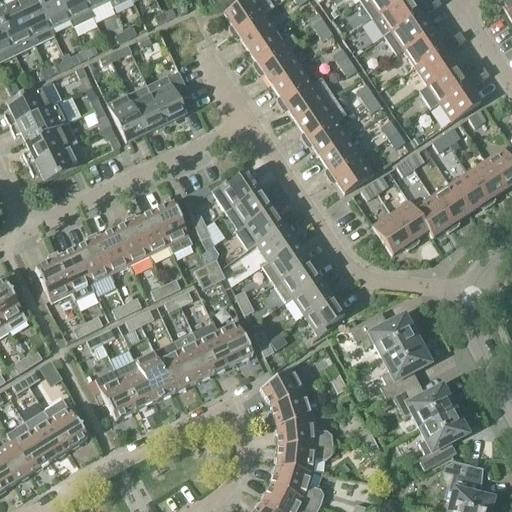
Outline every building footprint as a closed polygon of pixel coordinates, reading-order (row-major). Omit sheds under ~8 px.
[(34,49),(10,0),(0,4),(0,7),(2,12),(0,12),(0,27),(14,58),(34,49)] [(53,39),(50,32),(34,0),(26,0),(25,1),(24,0),(10,0),(34,49),(53,39)] [(69,22),(58,0),(34,0),(50,32),(69,22)] [(92,21),(89,13),(82,0),(58,0),(69,22),(73,30),(92,21)] [(108,4),(106,0),(82,0),(89,13),(108,4)] [(132,3),(130,0),(106,0),(108,4),(112,12),(132,3)] [(264,15),(273,10),(266,0),(247,0),(223,16),(232,30),(227,33),(230,38),(264,15)] [(365,0),(359,4),(371,22),(403,0),(365,0)] [(403,0),(371,22),(383,40),(419,16),(416,12),(408,0),(403,0)] [(434,0),(425,6),(430,14),(440,7),(434,0)] [(511,2),(502,10),(511,25),(511,2)] [(395,58),(402,53),(431,34),(421,20),(430,14),(425,6),(416,12),(419,16),(383,40),(395,58)] [(171,12),(162,16),(166,23),(174,19),(171,12)] [(247,52),(276,33),(264,15),(230,38),(234,43),(239,40),(247,52)] [(166,23),(162,16),(153,20),(157,28),(166,23)] [(311,25),(316,33),(327,26),(321,18),(311,25)] [(332,34),(327,26),(316,33),(321,41),(332,34)] [(0,64),(14,58),(0,27),(0,64)] [(132,30),(123,35),(126,42),(135,38),(132,30)] [(297,46),(291,37),(282,42),(276,33),(247,53),(256,66),(251,69),(255,74),(288,51),(297,46)] [(402,53),(414,71),(443,52),(440,48),(431,34),(402,53)] [(126,42),(123,35),(114,39),(118,46),(126,42)] [(459,36),(449,42),(455,50),(464,43),(459,36)] [(147,39),(138,43),(141,51),(150,46),(147,39)] [(414,71),(426,89),(455,69),(446,56),(455,50),(449,42),(440,48),(443,52),(414,71)] [(93,49),(84,53),(88,61),(96,56),(93,49)] [(271,89),(300,69),(288,51),(255,74),(258,79),(262,76),(271,89)] [(88,61),(84,53),(75,57),(79,65),(88,61)] [(107,58),(111,65),(116,77),(130,71),(127,63),(120,62),(116,54),(107,58)] [(336,63),(341,71),(352,63),(347,55),(336,63)] [(111,65),(107,58),(98,62),(102,69),(111,65)] [(347,79),(358,72),(352,63),(341,71),(347,79)] [(54,68),(45,72),(48,79),(57,75),(54,68)] [(278,109),(312,87),(300,69),(271,89),(280,102),(275,105),(278,109)] [(86,79),(82,70),(74,74),(79,83),(86,79)] [(467,87),(465,84),(455,70),(419,94),(431,112),(438,107),(467,87)] [(473,78),(479,86),(488,79),(483,71),(473,78)] [(48,79),(45,72),(36,76),(40,84),(48,79)] [(166,79),(146,89),(165,128),(185,118),(178,104),(189,99),(178,75),(167,80),(166,79)] [(465,84),(467,87),(438,107),(451,126),(479,106),(470,92),(479,86),(473,78),(465,84)] [(333,100),(321,82),(279,110),(282,115),(286,112),(295,125),(333,100)] [(15,87),(5,91),(9,98),(18,94),(15,87)] [(146,89),(126,98),(145,137),(165,128),(146,89)] [(5,107),(9,115),(3,119),(9,130),(50,110),(40,90),(5,107)] [(365,106),(376,98),(370,90),(359,98),(365,106)] [(125,147),(145,137),(126,98),(106,108),(125,147)] [(370,114),(381,107),(376,98),(365,106),(370,114)] [(333,100),(295,125),(304,138),(299,141),(303,146),(336,123),(345,118),(333,100)] [(68,101),(50,110),(9,130),(14,141),(20,138),(24,146),(67,126),(78,121),(68,101)] [(89,104),(93,113),(100,110),(96,101),(89,104)] [(100,110),(93,113),(97,122),(105,119),(100,110)] [(484,124),(478,114),(467,122),(473,131),(484,124)] [(319,161),(348,141),(336,123),(303,146),(306,151),(310,148),(319,161)] [(382,131),(388,139),(398,132),(393,124),(382,131)] [(67,126),(24,146),(28,154),(22,157),(27,169),(68,149),(76,145),(67,126)] [(460,141),(454,131),(443,138),(450,148),(460,141)] [(393,148),(404,141),(398,132),(388,139),(393,148)] [(439,155),(450,148),(443,138),(433,145),(439,155)] [(416,139),(410,144),(415,150),(421,146),(416,139)] [(119,150),(115,140),(108,144),(112,153),(119,150)] [(326,182),(361,160),(348,141),(319,161),(328,174),(323,177),(326,182)] [(68,149),(27,169),(33,180),(39,177),(43,186),(78,169),(68,149)] [(511,165),(503,151),(484,163),(504,193),(511,187),(511,165)] [(424,165),(418,156),(407,163),(414,173),(424,165)] [(373,178),(361,160),(326,182),(330,187),(334,184),(343,197),(373,178)] [(404,180),(414,173),(407,163),(397,170),(404,180)] [(466,176),(488,209),(494,206),(491,201),(504,193),(484,163),(466,176)] [(211,194),(225,215),(258,193),(246,175),(233,183),(231,180),(211,194)] [(488,209),(466,176),(449,187),(468,216),(481,208),(484,213),(488,209)] [(387,189),(381,180),(371,187),(377,196),(387,189)] [(377,196),(371,187),(360,194),(366,204),(377,196)] [(468,216),(449,187),(430,199),(453,233),(458,230),(455,225),(468,216)] [(258,193),(225,216),(237,234),(270,211),(258,193)] [(453,233),(430,199),(413,211),(428,234),(432,241),(445,232),(448,237),(453,233)] [(163,210),(151,216),(161,236),(168,250),(171,257),(191,248),(171,206),(168,200),(163,203),(164,206),(163,210)] [(428,234),(413,211),(408,204),(390,217),(412,251),(417,247),(414,243),(428,234)] [(237,234),(234,235),(247,253),(282,229),(270,211),(237,234)] [(168,250),(161,236),(151,216),(140,221),(135,219),(134,217),(129,219),(148,260),(168,250)] [(190,222),(195,233),(204,228),(199,217),(190,222)] [(412,251),(390,217),(371,229),(391,258),(404,249),(407,254),(412,251)] [(148,260),(129,219),(124,222),(125,224),(124,228),(112,234),(129,269),(148,260)] [(204,228),(195,233),(200,244),(210,239),(204,228)] [(255,247),(267,265),(295,247),(282,229),(255,247)] [(129,269),(112,234),(101,240),(96,238),(95,235),(90,238),(109,278),(129,269)] [(109,278),(90,238),(85,240),(86,243),(85,247),(73,253),(90,288),(109,278)] [(261,270),(273,287),(307,265),(295,247),(267,265),(261,270)] [(93,295),(90,288),(73,253),(62,258),(58,257),(56,254),(51,257),(70,297),(74,304),(93,295)] [(70,297),(51,257),(46,259),(47,261),(46,266),(34,272),(50,306),(70,297)] [(205,268),(210,277),(220,273),(215,263),(205,268)] [(285,306),(291,301),(319,283),(307,265),(273,287),(285,306)] [(210,277),(205,268),(193,274),(197,283),(210,277)] [(220,273),(210,277),(214,286),(224,282),(220,273)] [(210,277),(197,283),(202,292),(214,286),(210,277)] [(175,283),(162,289),(167,298),(179,292),(175,283)] [(291,301),(303,319),(331,301),(319,283),(291,301)] [(0,322),(3,328),(22,317),(2,284),(0,285),(0,322)] [(167,298),(162,289),(150,295),(154,304),(167,298)] [(234,299),(239,309),(248,304),(243,294),(234,299)] [(187,295),(175,301),(180,310),(192,304),(187,295)] [(136,301),(123,307),(128,316),(140,310),(136,301)] [(180,310),(175,301),(163,306),(167,316),(180,310)] [(331,301),(303,319),(318,340),(332,331),(330,328),(343,319),(331,301)] [(248,304),(239,309),(243,319),(253,314),(248,304)] [(128,316),(123,307),(111,313),(115,322),(128,316)] [(148,313),(136,319),(141,328),(153,323),(148,313)] [(373,347),(380,361),(416,342),(412,336),(416,334),(408,320),(405,322),(403,319),(382,330),(376,318),(348,333),(355,346),(360,343),(365,351),(373,347)] [(141,328),(136,319),(124,325),(128,334),(141,328)] [(97,320),(84,326),(89,335),(101,329),(97,320)] [(0,340),(8,336),(3,328),(0,322),(0,340)] [(235,324),(215,333),(231,368),(251,359),(235,324)] [(89,335),(84,326),(72,332),(76,341),(89,335)] [(231,368),(215,333),(212,327),(192,337),(195,343),(212,377),(231,368)] [(109,332),(97,338),(102,347),(114,341),(109,332)] [(253,338),(258,349),(267,345),(262,334),(253,338)] [(280,336),(268,344),(275,354),(286,346),(280,336)] [(212,377),(195,343),(192,337),(173,346),(176,352),(192,387),(212,377)] [(102,347),(97,338),(85,344),(89,353),(102,347)] [(386,404),(391,401),(414,389),(407,377),(428,366),(427,363),(431,361),(423,347),(419,349),(416,342),(380,361),(388,375),(380,379),(385,388),(379,391),(386,404)] [(273,356),(267,345),(258,349),(263,360),(273,356)] [(192,387),(176,352),(173,346),(154,356),(156,361),(173,396),(192,387)] [(24,361),(29,370),(41,362),(36,354),(24,361)] [(173,396),(156,361),(154,356),(134,365),(137,371),(153,405),(173,396)] [(29,370),(24,361),(12,368),(17,377),(29,370)] [(153,405),(137,371),(134,365),(114,374),(117,380),(134,415),(153,405)] [(323,372),(330,384),(339,379),(333,367),(323,372)] [(259,392),(269,410),(305,395),(291,370),(259,392)] [(34,374),(22,381),(28,390),(39,383),(34,374)] [(134,415),(117,380),(114,374),(94,383),(114,424),(134,415)] [(339,379),(330,384),(337,397),(346,392),(339,379)] [(28,390),(22,381),(11,388),(16,397),(28,390)] [(410,418),(418,432),(453,413),(450,406),(454,404),(446,390),(442,392),(441,389),(420,400),(414,389),(391,401),(403,422),(410,418)] [(269,410),(275,429),(313,421),(305,395),(269,410)] [(47,421),(67,453),(86,442),(62,403),(43,415),(47,421)] [(453,413),(418,432),(430,454),(417,462),(423,474),(451,460),(445,448),(466,437),(464,434),(468,432),(461,418),(457,420),(453,413)] [(25,426),(48,465),(67,453),(47,421),(43,415),(25,426)] [(275,429),(277,448),(332,448),(330,438),(325,434),(314,435),(313,421),(275,429)] [(10,443),(30,476),(48,465),(25,426),(7,438),(10,443)] [(356,434),(363,446),(372,441),(365,429),(356,434)] [(372,441),(363,446),(370,458),(379,454),(372,441)] [(0,449),(0,468),(12,488),(30,476),(10,443),(0,449)] [(277,448),(275,468),(313,476),(314,462),(325,463),(330,459),(332,448),(277,448)] [(450,503),(447,511),(493,511),(495,506),(491,505),(492,502),(469,496),(472,483),(468,482),(471,469),(453,465),(450,478),(441,475),(438,489),(444,491),(442,501),(450,503)] [(0,494),(12,488),(0,468),(0,494)] [(269,487),(320,508),(323,499),(319,492),(309,489),(313,476),(275,468),(269,487)] [(269,487),(260,505),(270,511),(317,511),(320,508),(269,487)]
